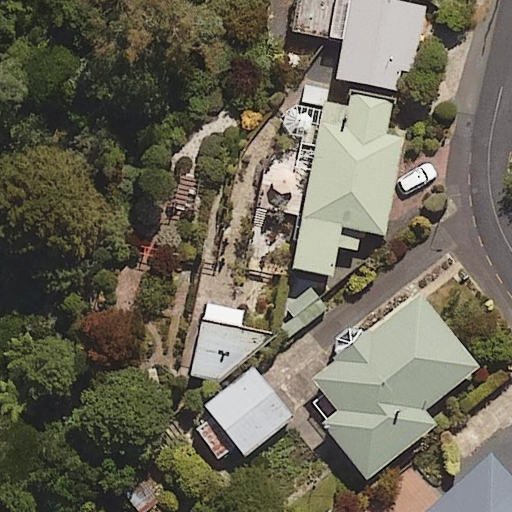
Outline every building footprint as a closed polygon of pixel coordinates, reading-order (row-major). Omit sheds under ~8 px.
[(423,10),(384,0),(300,0),(293,31),(340,43),(331,78),(401,96),(423,10)] [(274,119),(270,142),(289,146),(284,174),(301,177),(285,271),(325,278),(330,247),(351,251),(354,233),(379,237),(395,140),(380,137),(385,104),(342,97),(340,111),(322,108),(325,91),(301,86),(299,101),(274,119)] [(473,369),(415,294),(303,381),(333,420),(322,429),(362,480),(430,427),(418,411),(473,369)] [(191,376),(222,380),(250,355),(253,334),(235,332),(238,311),(201,306),(191,376)] [(287,419),(248,370),(200,408),(211,421),(195,434),(212,455),(228,442),(240,457),(287,419)] [(511,511),(511,475),(492,452),(422,511),(511,511)]
